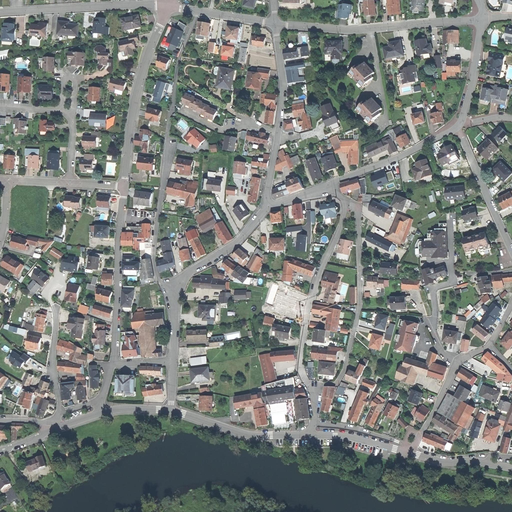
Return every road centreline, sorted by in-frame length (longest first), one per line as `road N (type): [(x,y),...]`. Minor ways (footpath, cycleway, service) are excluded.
road 1 (residential): [(331,184),(345,209),(315,281),(300,352),(312,422)]
road 2 (residential): [(174,290),(158,280),(153,256),(173,92)]
road 3 (residential): [(274,24),(361,29),(482,19)]
road 4 (residential): [(122,188),(140,74),(168,5)]
road 5 (residential): [(267,207),(283,83),(274,24)]
road 6 (residential): [(113,363),(122,188)]
road 7 (residential): [(0,12),(168,5)]
road 8 (residential): [(170,410),(250,434),(310,434)]
road 9 (residential): [(331,184),(456,128)]
road 10 (residential): [(511,250),(456,128)]
road 11 (residential): [(415,446),(456,365),(488,345)]
road 12 (residential): [(174,290),(267,207)]
